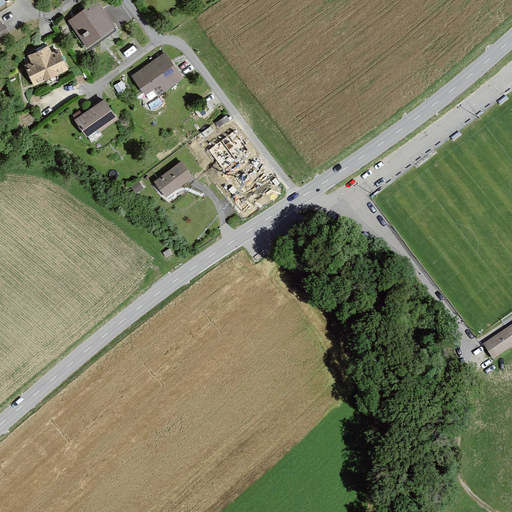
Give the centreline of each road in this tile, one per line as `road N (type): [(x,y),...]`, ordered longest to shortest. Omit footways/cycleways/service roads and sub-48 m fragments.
road 1 (tertiary): [(0,426),(189,270),(298,201)]
road 2 (tertiary): [(298,201),(511,41)]
road 3 (residential): [(298,201),(186,50),(152,31),(128,0)]
road 4 (track): [(467,347),(454,464),(467,491),(497,511)]
